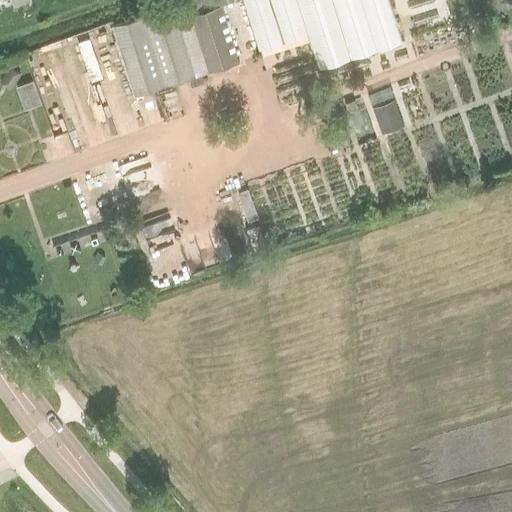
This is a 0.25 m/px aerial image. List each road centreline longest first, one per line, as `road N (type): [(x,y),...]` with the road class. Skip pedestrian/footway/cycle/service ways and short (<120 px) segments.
road 1 (track): [(0,191),(186,121)]
road 2 (secondary): [(116,511),(45,432),(0,365)]
